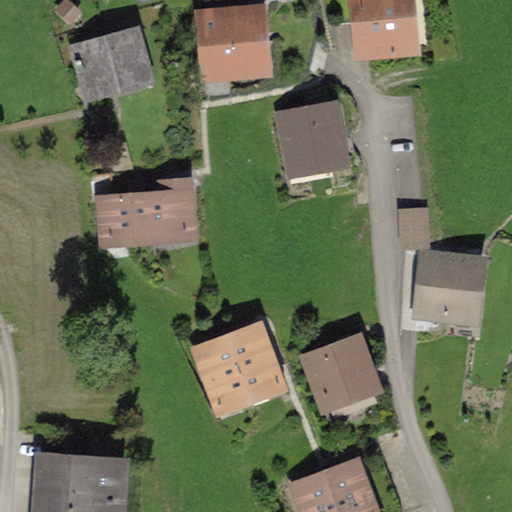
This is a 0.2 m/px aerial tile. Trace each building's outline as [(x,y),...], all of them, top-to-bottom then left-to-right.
[(323,0),(328,25),(359,22),(362,52),(406,48),(401,0),(323,0)] [(314,5),(284,7),(287,40),(317,37),(314,5)] [(213,20),(203,21),(207,71),(258,67),(259,78),(290,76),(287,40),(284,7),(253,10),(253,15),(224,18),(223,9),(212,10),(213,20)] [(133,33),(76,49),(79,60),(74,61),(77,71),(81,70),(86,85),(143,70),(133,33)] [(301,115),(283,118),(292,168),(287,169),(289,178),(295,177),(294,168),(340,160),(330,109),(312,113),(311,105),(300,107),(301,115)] [(146,234),(143,198),(142,178),(126,180),(127,185),(104,186),(107,237),(146,234)] [(143,198),(146,234),(185,231),(181,184),(159,186),(160,197),(143,198)] [(430,204),(399,205),(400,245),(431,244),(430,204)] [(421,311),(470,316),(475,264),(427,259),(421,311)] [(275,384),(256,332),(201,352),(220,404),(275,384)] [(355,343),(309,360),(325,404),(371,387),(355,343)] [(351,468),(298,488),(306,511),(400,511),(375,444),(346,455),(351,468)] [(39,461),(36,511),(113,511),(117,466),(39,461)]
